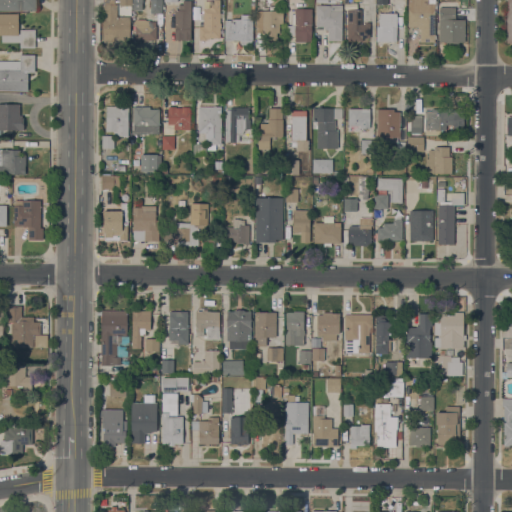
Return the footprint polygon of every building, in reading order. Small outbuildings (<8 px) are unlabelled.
[(36,0),(36,10),(0,9),(0,0),(36,0)] [(115,0),(115,3),(117,3),(117,15),(130,16),(130,39),(103,39),(103,16),(101,16),(102,3),(103,3),(103,0),(115,0)] [(141,0),(141,9),(132,9),(132,0),(141,0)] [(162,0),(162,13),(150,13),(150,12),(149,12),(149,8),(150,8),(150,0),(162,0)] [(190,0),(190,39),(175,39),(175,9),(179,9),(179,4),(183,4),(183,0),(190,0)] [(213,0),(220,0),(220,22),(221,22),(221,28),(220,28),(220,37),(209,37),(209,38),(207,38),(207,39),(199,39),(199,25),(203,25),(203,8),(209,8),(213,3),(213,0)] [(414,0),(437,0),(436,10),(435,10),(435,34),(436,34),(436,38),(435,38),(434,42),(420,42),(420,29),(417,29),(418,26),(408,26),(408,7),(409,7),(411,4),(414,2),(414,0)] [(342,41),(328,40),(328,30),(324,30),(324,26),(316,26),(316,4),(330,5),(330,4),(342,4),(342,41)] [(269,10),(269,6),(276,6),(276,10),(283,10),(283,23),(279,23),(279,32),(277,32),(277,36),(278,36),(278,40),(266,40),(266,32),(263,32),(263,10),(269,10)] [(465,42),(459,42),(459,43),(446,43),(446,42),(439,41),(439,6),(455,7),(455,18),(465,18),(465,42)] [(311,25),(311,41),(305,41),(295,41),(295,34),(286,34),(287,25),(294,25),(294,8),(312,8),(311,25)] [(370,37),(362,37),(362,41),(347,40),(347,9),(361,9),(361,24),(365,24),(365,22),(370,22),(370,37)] [(396,41),(376,41),(376,26),(379,26),(379,12),(396,12),(396,41)] [(18,33),(20,33),(20,29),(35,29),(35,47),(20,47),(20,42),(1,42),(1,34),(0,34),(0,13),(18,13),(18,33)] [(251,14),(251,18),(253,18),(252,40),(252,44),(240,44),(240,40),(224,40),(225,19),(231,19),(231,14),(240,14),(251,14)] [(156,39),(135,39),(135,19),(146,19),(146,20),(149,20),(149,21),(156,21),(155,25),(156,25),(156,39)] [(0,91),(0,61),(19,61),(20,54),(35,54),(34,72),(28,72),(28,91),(0,91)] [(0,103),(19,103),(19,115),(22,115),(22,117),(23,117),(23,129),(12,129),(11,136),(0,136),(0,103)] [(128,136),(114,135),(114,131),(105,131),(106,105),(128,106),(128,136)] [(198,105),(221,106),(220,143),(215,143),(215,150),(207,150),(207,156),(193,156),(193,143),(205,143),(205,133),(198,133),(198,105)] [(312,107),(317,107),(317,105),(326,105),(326,108),(342,108),(341,118),(333,118),(333,120),(335,120),(335,130),(337,130),(337,148),(317,148),(317,128),(313,128),(313,121),(312,121),(312,107)] [(133,125),(133,106),(150,106),(150,108),(159,108),(159,126),(133,125)] [(190,106),(190,129),(173,129),(173,124),(167,124),(167,106),(190,106)] [(234,109),(234,107),(249,107),(248,118),(250,118),(250,129),(244,129),(244,131),(243,131),(243,133),(242,133),(242,134),(239,134),(239,141),(225,141),(225,128),(225,109),(234,109)] [(282,136),(269,136),(269,149),(258,149),(258,127),(260,127),(260,122),(268,123),(268,118),(268,107),(282,107),(282,136)] [(370,109),(369,127),(361,127),(361,132),(348,132),(348,108),(370,109)] [(394,108),(394,111),(400,111),(400,137),(393,137),(393,138),(376,138),(376,108),(394,108)] [(454,125),(446,124),(446,129),(425,128),(425,110),(431,111),(431,108),(454,109),(454,125)] [(306,140),(308,140),(308,150),(296,150),(296,142),(291,142),(291,110),(306,110),(306,140)] [(422,115),(421,128),(410,128),(411,115),(422,115)] [(114,135),(114,148),(101,148),(101,135),(114,135)] [(162,149),(161,135),(174,135),(174,149),(162,149)] [(423,151),(407,150),(407,136),(424,136),(423,151)] [(373,153),(360,153),(361,139),(374,139),(373,153)] [(452,173),(427,172),(426,172),(426,158),(428,158),(428,149),(434,149),(434,146),(449,146),(449,156),(452,156),(452,173)] [(25,166),(25,174),(0,174),(0,149),(20,149),(20,155),(25,155),(25,166)] [(140,171),(158,171),(157,153),(139,154),(140,171)] [(332,172),(312,172),(312,158),(332,158),(332,172)] [(298,174),(285,174),(286,159),(299,159),(298,174)] [(117,174),(116,188),(113,187),(113,189),(101,188),(101,174),(117,174)] [(402,202),(392,202),(392,189),(377,189),(377,177),(402,178),(402,202)] [(362,198),(362,194),(360,194),(361,179),(368,179),(368,194),(367,194),(367,198),(362,198)] [(285,201),(285,188),(298,188),(298,201),(285,201)] [(463,204),(454,204),(453,243),(437,243),(437,204),(451,204),(451,192),(464,192),(463,204)] [(387,208),(374,208),(374,193),(388,193),(387,208)] [(282,239),(275,239),(275,241),(255,241),(255,197),(282,197),(282,239)] [(356,199),(358,199),(358,201),(357,201),(356,211),(343,211),(343,197),(356,197),(356,199)] [(40,227),(43,227),(42,239),(28,239),(28,226),(22,226),(22,225),(20,225),(15,225),(13,225),(14,205),(22,205),(22,199),(40,200),(40,227)] [(127,240),(104,240),(104,230),(103,230),(103,214),(102,214),(102,210),(121,210),(121,202),(127,202),(127,240)] [(208,203),(207,224),(206,224),(206,227),(198,227),(198,246),(191,246),(177,245),(177,241),(163,241),(163,227),(174,227),(175,222),(190,222),(190,203),(208,203)] [(155,225),(158,225),(158,240),(133,240),(132,214),(132,207),(142,207),(142,205),(155,205),(155,212),(155,225)] [(309,242),(300,242),(300,232),(293,232),(293,209),(310,209),(309,242)] [(433,210),(432,240),(409,240),(409,210),(433,210)] [(314,222),(323,222),(323,215),(333,216),(333,222),(334,222),(334,226),(340,226),(340,243),(331,242),(331,246),(323,246),(323,242),(313,242),(314,222)] [(249,244),(245,243),(245,241),(243,241),(243,243),(237,243),(237,241),(225,241),(225,226),(233,226),(233,218),(238,218),(238,219),(240,219),(244,220),(244,224),(249,224),(249,244)] [(402,240),(393,240),(393,241),(377,240),(377,227),(383,227),(383,222),(393,222),(393,219),(396,219),(396,218),(399,218),(399,219),(402,219),(402,240)] [(349,225),(371,225),(371,229),(371,244),(347,244),(347,228),(349,225)] [(33,347),(12,347),(12,335),(11,335),(11,323),(12,323),(12,322),(7,322),(7,305),(21,305),(21,316),(33,316),(33,321),(40,321),(40,334),(47,334),(47,346),(33,346),(33,347)] [(196,336),(196,311),(202,311),(202,309),(207,309),(207,311),(219,311),(219,339),(206,339),(206,327),(204,327),(203,336),(196,336)] [(229,340),(226,340),(227,311),(234,311),(234,309),(244,309),(244,311),(250,311),(250,340),(248,340),(248,348),(229,348),(229,340)] [(114,364),(114,365),(101,365),(101,355),(100,355),(101,315),(96,314),(96,310),(101,311),(101,310),(127,310),(127,334),(115,334),(115,356),(120,356),(120,364),(114,364)] [(145,329),(145,333),(143,333),(143,335),(141,335),(141,348),(131,348),(132,310),(150,310),(150,329),(145,329)] [(187,311),(187,328),(188,328),(188,344),(177,343),(168,343),(169,310),(187,311)] [(276,336),(266,336),(266,345),(255,345),(255,311),(276,311),(276,336)] [(303,329),(304,329),(304,335),(303,335),(303,344),(285,344),(286,311),(293,312),(293,311),(303,311),(303,329)] [(340,316),(339,316),(339,333),(336,333),(336,340),(321,340),(321,336),(316,336),(316,314),(322,314),(322,312),(331,312),(340,312),(340,316)] [(388,318),(388,321),(390,321),(391,335),(388,335),(388,339),(395,339),(395,351),(388,351),(388,353),(375,353),(375,312),(383,312),(383,315),(385,315),(388,318)] [(463,334),(465,334),(465,339),(463,339),(463,347),(439,347),(434,347),(434,337),(438,337),(438,334),(434,334),(434,315),(454,315),(454,312),(463,312),(463,334)] [(405,357),(405,342),(406,342),(406,327),(415,327),(415,325),(418,325),(418,313),(432,313),(432,325),(429,325),(429,341),(431,341),(431,357),(405,357)] [(372,331),(368,331),(369,352),(345,352),(345,340),(344,340),(344,314),(372,314),(372,331)] [(144,351),(144,338),(159,338),(159,351),(144,351)] [(282,360),(266,360),(266,347),(283,347),(282,360)] [(324,360),(311,359),(312,347),(324,347),(324,360)] [(219,349),(220,369),(204,370),(204,350),(219,349)] [(310,363),(298,362),(299,349),(310,349),(310,363)] [(434,354),(439,355),(439,350),(445,350),(445,355),(450,355),(450,356),(459,356),(459,361),(462,361),(462,375),(434,375),(434,354)] [(173,372),(161,373),(161,359),(173,359),(173,372)] [(243,367),(244,367),(245,374),(242,374),(242,375),(223,375),(222,360),(242,359),(243,367)] [(403,374),(390,374),(390,361),(403,361),(403,374)] [(25,376),(32,376),(31,391),(23,391),(23,385),(6,385),(6,365),(25,365),(25,376)] [(158,374),(149,373),(149,365),(158,365),(158,374)] [(188,391),(176,391),(176,392),(162,392),(162,377),(175,377),(188,377),(188,391)] [(265,377),(265,388),(252,388),(252,377),(265,377)] [(327,392),(327,378),(340,378),(340,392),(327,392)] [(387,395),(387,394),(382,394),(383,388),(387,388),(388,381),(393,381),(393,378),(403,378),(402,396),(387,395)] [(126,398),(121,398),(121,396),(109,396),(109,381),(126,381),(126,398)] [(281,386),(281,397),(270,397),(270,385),(281,386)] [(232,387),(231,412),(221,412),(222,387),(232,387)] [(262,401),(253,401),(253,388),(262,389),(262,401)] [(169,416),(183,416),(183,443),(174,443),(174,445),(168,445),(168,443),(162,443),(162,393),(177,393),(177,414),(169,414),(169,416)] [(198,394),(202,397),(202,400),(207,401),(207,412),(201,412),(201,413),(192,412),(193,401),(190,401),(191,393),(198,394)] [(156,430),(151,430),(151,432),(144,432),(144,442),(129,442),(130,429),(131,429),(131,402),(143,402),(143,394),(154,394),(154,401),(157,401),(156,430)] [(287,401),(287,394),(295,394),(295,401),(308,401),(308,433),(292,433),(292,444),(285,444),(285,401),(287,401)] [(433,396),(433,409),(419,409),(419,396),(433,396)] [(511,444),(509,444),(509,446),(504,446),(504,444),(503,444),(503,405),(504,405),(504,398),(511,398),(511,419),(511,421),(511,444)] [(279,421),(266,421),(266,401),(280,401),(279,421)] [(353,403),(353,415),(343,415),(343,403),(353,403)] [(396,416),(395,446),(376,446),(377,431),(374,431),(375,403),(390,403),(390,416),(396,416)] [(438,440),(437,440),(437,424),(435,424),(435,412),(436,412),(436,405),(459,406),(458,438),(455,438),(455,442),(451,442),(451,445),(438,445),(438,440)] [(122,420),(126,420),(126,442),(115,442),(115,446),(107,446),(107,442),(104,442),(104,427),(102,427),(102,416),(100,416),(100,409),(122,409),(122,420)] [(324,415),(324,418),(331,418),(331,428),(337,428),(337,445),(312,445),(312,415),(324,415)] [(218,443),(209,443),(209,445),(205,445),(205,443),(198,443),(198,430),(191,430),(191,420),(207,420),(207,416),(218,416),(218,443)] [(248,416),(248,443),(241,443),(241,445),(236,445),(236,443),(230,443),(230,416),(248,416)] [(369,445),(356,445),(356,448),(350,448),(350,425),(360,425),(360,424),(369,424),(369,445)] [(32,443),(22,443),(22,452),(20,452),(20,453),(0,453),(0,439),(4,440),(4,429),(8,429),(8,426),(32,426),(32,443)] [(430,445),(422,445),(422,446),(415,446),(415,445),(409,444),(409,426),(430,426),(430,445)]
